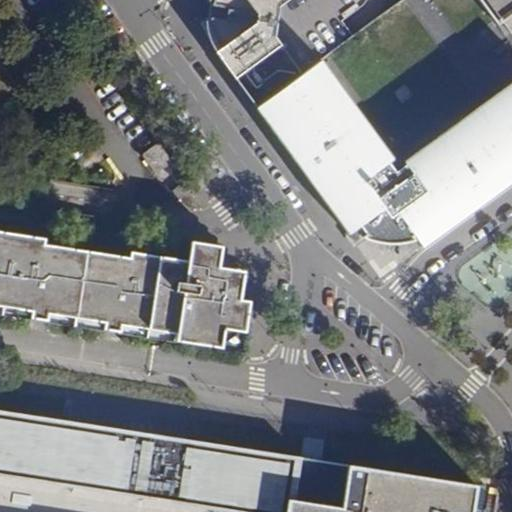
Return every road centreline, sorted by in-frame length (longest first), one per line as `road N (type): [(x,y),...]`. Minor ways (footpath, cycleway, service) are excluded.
road 1 (residential): [(256,187),(197,225),(158,202),(3,0)]
road 2 (residential): [(0,337),(309,391)]
road 3 (residential): [(121,11),(256,187)]
road 4 (unclassified): [(436,357),(308,246)]
road 5 (unclassified): [(308,246),(287,369),(309,391)]
road 6 (unclassified): [(309,391),(388,398),(436,357)]
